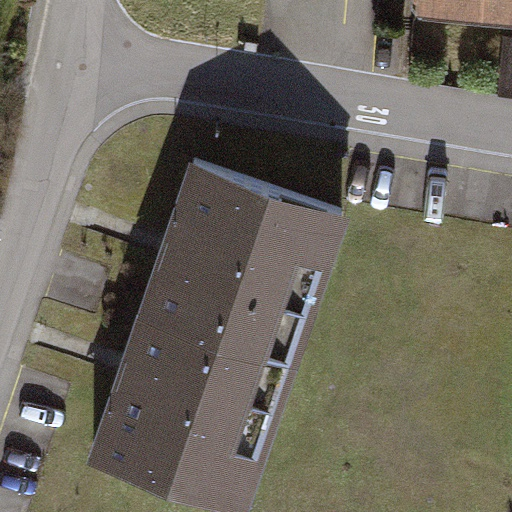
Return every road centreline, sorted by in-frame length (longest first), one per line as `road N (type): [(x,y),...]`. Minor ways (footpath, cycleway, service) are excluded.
road 1 (residential): [(76,53),(511,120)]
road 2 (residential): [(76,53),(0,288)]
